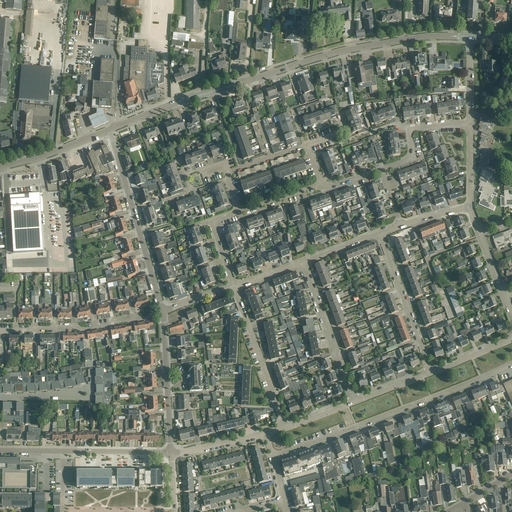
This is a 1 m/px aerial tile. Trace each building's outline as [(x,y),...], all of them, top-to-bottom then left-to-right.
[(22,0),(5,0),(5,9),(21,10),(22,0)] [(106,0),(96,0),(96,6),(94,39),(106,40),(108,7),(106,7),(106,0)] [(186,0),(186,25),(186,30),(200,31),(200,14),(199,14),(199,10),(200,10),(200,0),(186,0)] [(326,12),(323,12),(320,12),(320,15),(315,15),(316,21),(316,26),(321,25),(324,25),(328,24),(327,17),(346,14),(346,21),(351,21),(350,16),(349,5),(334,7),(332,0),(327,0),(328,7),(327,7),(327,8),(325,8),(326,12)] [(416,0),(416,7),(417,7),(417,10),(416,10),(415,17),(427,17),(428,17),(428,0),(416,0)] [(478,0),(467,0),(466,20),(477,21),(477,20),(478,0)] [(444,7),(435,7),(434,18),(436,18),(436,20),(440,20),(440,18),(442,18),(442,17),(451,17),(451,9),(444,9),(444,7)] [(506,23),(507,14),(503,14),(503,13),(500,13),(500,9),(495,9),(495,15),(496,15),(496,22),(502,23),(503,24),(505,24),(506,23)] [(399,20),(398,11),(381,13),(382,22),(389,21),(389,22),(399,20)] [(234,12),(228,12),(227,27),(226,27),(225,39),(232,40),(234,12)] [(308,16),(303,16),(302,22),(299,22),(299,24),(293,24),(293,26),(288,26),(287,34),(286,34),(286,40),(291,40),(291,39),(299,40),(300,30),(307,30),(306,32),(307,32),(308,16)] [(13,20),(0,19),(0,102),(7,103),(13,20)] [(374,34),(372,19),(363,20),(365,36),(371,35),(372,35),(373,35),(374,34)] [(362,30),(360,23),(356,24),(355,31),(356,39),(364,38),(363,29),(362,30)] [(262,39),(261,50),(268,51),(269,42),(270,42),(270,37),(271,34),(267,34),(267,37),(263,37),(263,39),(262,39)] [(178,35),(177,41),(188,42),(188,43),(189,43),(189,42),(188,42),(189,36),(178,35)] [(147,73),(149,54),(147,54),(147,41),(139,41),(138,48),(131,47),(131,57),(126,57),(125,68),(126,69),(126,71),(124,71),(124,73),(123,84),(124,88),(122,89),(124,93),(126,92),(126,95),(125,95),(124,94),(121,95),(122,100),(125,99),(126,105),(135,103),(135,105),(141,103),(147,101),(145,90),(146,74),(147,73)] [(236,45),(234,61),(244,62),(246,47),(246,45),(236,44),(236,45)] [(62,49),(47,48),(46,58),(61,59),(62,49)] [(442,53),(442,60),(443,60),(443,66),(437,66),(437,60),(429,60),(429,71),(448,71),(448,66),(452,66),(452,61),(445,61),(445,60),(446,60),(446,53),(442,53)] [(156,55),(149,54),(147,73),(146,74),(145,90),(147,101),(148,101),(160,98),(158,90),(159,89),(158,85),(163,83),(164,84),(164,64),(156,64),(156,55)] [(213,71),(211,71),(211,72),(222,68),(222,67),(225,66),(223,60),(225,59),(223,54),(218,56),(219,57),(215,59),(215,58),(214,59),(212,60),(211,61),(211,63),(211,65),(212,66),(213,71)] [(413,58),(414,66),(417,65),(417,68),(418,67),(419,72),(428,71),(427,66),(425,54),(422,55),(422,54),(418,54),(419,55),(415,56),(416,58),(413,58)] [(403,60),(403,59),(400,60),(401,70),(406,69),(408,78),(412,77),(412,71),(410,71),(409,62),(406,62),(405,59),(403,60)] [(114,61),(102,60),(100,82),(93,82),(92,103),(91,108),(99,109),(99,108),(110,109),(110,110),(111,110),(111,102),(113,83),(114,61)] [(386,67),(385,60),(377,61),(378,67),(376,67),(377,72),(381,72),(380,68),(386,67)] [(392,72),(391,72),(392,80),(397,79),(395,71),(401,70),(400,60),(396,60),(396,61),(394,61),(394,64),(391,64),(392,72)] [(371,62),(363,64),(365,78),(374,76),(371,62)] [(487,63),(488,73),(484,73),(484,74),(484,83),(489,83),(489,77),(491,77),(491,73),(498,73),(498,68),(495,68),(495,63),(494,63),(494,62),(493,62),(492,62),(491,62),(491,63),(487,63)] [(363,63),(354,65),(354,70),(355,73),(356,73),(358,85),(371,83),(372,87),(371,87),(372,94),(373,97),(378,96),(378,93),(375,76),(374,76),(365,78),(363,64),(363,63)] [(179,70),(181,74),(183,81),(190,78),(197,76),(196,71),(195,70),(189,72),(187,67),(179,70)] [(341,69),(333,71),(334,76),(334,78),(339,77),(340,83),(343,82),(344,83),(346,83),(346,80),(346,78),(343,79),(343,76),(342,74),(341,69)] [(21,70),(18,103),(48,106),(50,80),(49,80),(49,72),(21,70)] [(328,81),(326,73),(319,75),(320,80),(321,83),(323,83),(324,87),(328,86),(327,81),(328,81)] [(183,81),(181,74),(174,77),(176,84),(183,81)] [(80,81),(80,85),(85,85),(85,87),(88,88),(88,84),(87,82),(87,77),(87,76),(81,76),(80,79),(80,81)] [(310,85),(307,78),(303,79),(303,80),(303,79),(304,81),(301,82),(301,81),(300,82),(298,83),(298,82),(298,83),(300,87),(301,90),(303,89),(304,94),(314,91),(311,84),(310,85)] [(446,93),(451,93),(448,93),(448,90),(450,90),(458,90),(458,80),(450,81),(450,87),(445,88),(445,89),(439,89),(439,88),(434,89),(434,94),(446,93)] [(285,84),(280,86),(282,91),(279,92),(279,93),(281,98),(281,99),(284,106),(285,105),(284,103),(286,102),(285,98),(288,97),(286,92),(291,90),(290,87),(289,83),(288,83),(288,82),(284,83),(285,84)] [(281,99),(281,98),(279,93),(277,94),(275,88),(266,90),(268,96),(265,97),(267,104),(271,103),(270,101),(278,98),(279,100),(281,99)] [(75,108),(75,113),(82,113),(83,114),(85,114),(85,113),(86,113),(86,108),(87,105),(87,98),(87,91),(83,91),(83,97),(80,97),(80,104),(76,104),(75,108)] [(263,99),(261,92),(252,95),(254,101),(251,102),(253,109),(261,106),(259,101),(263,99)] [(246,111),(242,98),(231,101),(232,105),(231,106),(234,115),(246,111)] [(455,103),(452,103),(454,114),(455,114),(455,113),(459,112),(458,107),(461,107),(461,106),(466,106),(466,102),(461,103),(460,101),(455,101),(455,103)] [(442,116),(443,116),(442,105),(441,105),(441,102),(437,102),(438,104),(433,104),(434,111),(437,110),(438,115),(442,115),(442,116)] [(390,109),(386,110),(390,120),(391,120),(390,118),(394,117),(393,112),(395,111),(394,107),(393,105),(392,103),(388,104),(389,107),(390,109)] [(405,119),(409,118),(407,103),(404,104),(405,107),(406,107),(406,109),(402,109),(402,110),(401,110),(400,107),(396,109),(399,116),(403,114),(404,120),(405,120),(405,119)] [(423,105),(425,117),(426,117),(426,116),(430,115),(429,110),(432,110),(431,104),(423,105)] [(327,108),(331,121),(332,120),(332,119),(336,118),(334,113),(338,111),(336,107),(336,106),(336,105),(327,108)] [(219,116),(216,106),(212,108),(212,110),(203,113),(205,121),(219,116)] [(347,117),(345,118),(346,119),(348,118),(356,116),(359,115),(357,111),(358,111),(356,106),(355,106),(349,108),(350,112),(345,113),(347,117)] [(322,122),(326,121),(321,108),(321,109),(322,110),(320,111),(321,112),(318,113),(321,124),(322,123),(322,122)] [(331,121),(327,108),(323,110),(323,108),(321,108),(326,121),(329,120),(330,121),(331,121)] [(381,110),(384,121),(388,119),(388,121),(390,120),(386,110),(383,111),(382,109),(381,110)] [(370,111),(367,112),(371,124),(374,123),(374,124),(375,124),(377,124),(377,123),(378,123),(378,124),(380,123),(376,112),(375,110),(370,112),(370,111)] [(381,110),(376,112),(380,123),(381,123),(380,122),(384,121),(381,110)] [(27,114),(24,114),(20,113),(20,112),(18,112),(17,111),(17,117),(16,122),(16,126),(16,127),(16,126),(20,126),(19,141),(24,141),(30,142),(32,114),(27,114)] [(73,120),(72,113),(67,114),(69,121),(63,122),(67,138),(75,135),(72,121),(73,120)] [(199,123),(196,113),(188,116),(190,124),(185,126),(188,133),(196,130),(194,125),(199,123)] [(312,114),(316,124),(320,123),(320,124),(321,124),(318,113),(314,115),(314,113),(312,114)] [(277,117),(279,122),(289,118),(287,114),(283,115),(277,117)] [(316,124),(312,114),(310,114),(311,116),(308,117),(311,127),(313,127),(312,126),(316,124)] [(480,127),(478,131),(482,133),(493,137),(495,133),(491,132),(492,131),(488,129),(489,129),(487,128),(489,123),(491,124),(493,119),(487,116),(484,115),(482,114),(480,119),(481,120),(479,125),(481,126),(481,127),(480,127)] [(311,127),(308,117),(305,118),(304,116),(299,118),(301,124),(304,123),(306,128),(310,126),(310,128),(311,127)] [(291,123),(289,118),(279,122),(280,125),(278,125),(279,127),(281,127),(291,123)] [(183,124),(181,119),(178,120),(165,125),(169,136),(182,131),(185,130),(183,124)] [(349,128),(349,129),(360,125),(358,122),(360,121),(361,121),(361,119),(349,123),(350,127),(349,128)] [(292,128),(291,123),(281,127),(282,129),(280,130),(281,132),(292,128)] [(361,129),(360,125),(349,129),(350,130),(351,130),(352,133),(357,132),(358,135),(366,132),(365,129),(363,130),(363,128),(361,129)] [(158,128),(158,127),(154,129),(144,132),(141,134),(144,142),(147,140),(157,137),(156,136),(160,134),(157,128),(158,128)] [(233,131),(235,135),(245,132),(243,127),(233,131)] [(284,136),(294,133),(292,128),(281,132),(280,132),(282,137),(284,136)] [(0,133),(0,147),(1,147),(1,148),(10,146),(9,142),(13,141),(10,131),(3,133),(0,133)] [(385,141),(399,139),(399,138),(397,138),(397,134),(390,135),(389,131),(386,132),(387,136),(385,136),(385,141)] [(245,132),(235,135),(237,140),(247,137),(245,132)] [(426,137),(428,144),(437,141),(438,140),(437,138),(436,138),(435,134),(436,133),(431,135),(430,132),(424,134),(425,137),(426,137)] [(296,138),(294,133),(284,136),(286,141),(296,138)] [(493,137),(482,133),(480,138),(482,138),(479,143),(481,144),(481,145),(480,145),(478,149),(482,151),(493,156),(495,152),(492,150),(492,149),(489,148),(489,147),(487,146),(489,142),(491,142),(493,137)] [(140,145),(137,135),(132,137),(132,138),(126,140),(129,148),(129,149),(140,145)] [(247,137),(237,140),(238,145),(248,142),(247,139),(247,137)] [(281,148),(280,145),(281,145),(283,145),(283,144),(284,144),(286,143),(288,146),(290,146),(291,146),(291,145),(293,144),(297,143),(296,138),(291,139),(286,141),(283,142),(282,143),(281,143),(280,143),(272,146),(271,146),(272,148),(273,151),(274,154),(282,151),(281,148)] [(437,141),(428,144),(431,151),(435,149),(441,147),(440,145),(439,145),(437,141)] [(218,146),(215,147),(218,157),(220,157),(219,156),(223,154),(221,149),(224,148),(222,142),(218,144),(218,146)] [(248,142),(238,145),(240,150),(250,147),(250,146),(248,142)] [(206,148),(208,154),(211,153),(213,158),(217,156),(217,158),(218,157),(215,147),(213,143),(208,145),(209,147),(206,148)] [(370,147),(371,149),(365,151),(365,153),(369,163),(374,161),(373,159),(376,158),(372,147),(374,146),(373,144),(373,143),(371,144),(370,147)] [(102,161),(104,167),(107,174),(114,171),(111,164),(115,162),(107,145),(100,148),(101,148),(100,148),(101,150),(97,151),(100,158),(99,159),(100,162),(102,161)] [(208,154),(206,148),(205,145),(201,146),(202,147),(198,149),(199,152),(202,163),(204,162),(203,161),(207,160),(205,155),(208,154)] [(250,147),(240,150),(242,155),(253,151),(252,151),(251,149),(252,148),(251,146),(250,147)] [(437,156),(446,153),(447,153),(446,150),(445,150),(443,146),(444,146),(441,147),(435,149),(437,156)] [(327,154),(322,156),(324,159),(323,160),(323,161),(333,157),(332,154),(334,153),(332,147),(326,149),(326,151),(327,154)] [(400,149),(387,151),(388,160),(393,159),(393,156),(400,155),(399,151),(401,151),(400,149)] [(85,154),(90,166),(91,166),(92,168),(94,174),(95,177),(107,174),(104,167),(102,161),(100,162),(99,159),(100,158),(97,151),(94,153),(93,151),(85,154)] [(253,151),(242,155),(244,160),(248,158),(248,159),(254,157),(253,154),(254,153),(253,151)] [(479,168),(482,170),(493,175),(495,170),(492,169),(492,168),(489,166),(489,165),(487,164),(489,160),(491,161),(493,156),(482,151),(480,156),(482,157),(480,161),(482,162),(481,164),(479,168)] [(197,163),(193,152),(192,153),(192,155),(189,156),(193,166),(194,166),(193,164),(197,163)] [(193,152),(197,163),(201,162),(201,163),(202,163),(199,152),(196,153),(195,152),(193,152)] [(368,163),(369,163),(365,153),(362,154),(361,152),(360,153),(363,163),(367,162),(368,163)] [(363,163),(360,153),(358,153),(359,155),(355,156),(359,166),(360,166),(360,165),(363,163)] [(447,157),(446,153),(437,156),(440,163),(443,162),(449,159),(448,157),(447,157)] [(191,166),(193,166),(189,156),(189,154),(181,157),(183,163),(186,162),(187,167),(191,165),(191,166)] [(348,160),(346,160),(347,164),(348,167),(350,167),(349,163),(352,162),(354,167),(357,166),(358,167),(359,166),(355,156),(352,157),(352,156),(347,157),(347,158),(348,160)] [(132,166),(129,157),(122,159),(125,168),(126,171),(131,170),(130,167),(132,166)] [(333,157),(323,161),(323,162),(325,162),(326,165),(337,162),(336,160),(334,161),(333,157)] [(449,159),(443,162),(446,169),(454,166),(456,165),(455,163),(454,163),(452,159),(453,158),(449,159)] [(297,162),(301,172),(306,170),(304,164),(304,165),(302,161),(297,162)] [(63,162),(62,163),(61,162),(60,163),(59,164),(58,164),(61,173),(60,173),(61,182),(67,181),(65,172),(68,171),(67,168),(66,168),(63,162)] [(293,164),(296,174),(301,172),(297,162),(293,164)] [(326,170),(326,171),(337,167),(336,164),(337,163),(337,162),(326,165),(327,169),(326,170)] [(176,170),(174,166),(176,165),(175,164),(171,166),(170,163),(162,166),(163,168),(165,173),(176,170)] [(418,165),(417,165),(421,175),(428,173),(424,163),(422,164),(422,165),(418,167),(418,165)] [(291,175),(296,174),(293,164),(288,166),(291,175)] [(411,168),(414,178),(421,175),(417,165),(415,166),(415,167),(411,169),(411,168)] [(283,167),(286,177),(291,175),(288,166),(283,167)] [(454,166),(446,169),(448,175),(447,176),(448,180),(459,176),(457,172),(458,172),(457,169),(456,170),(454,166)] [(57,180),(55,167),(47,168),(50,182),(51,182),(51,184),(57,183),(57,180)] [(68,173),(66,173),(70,183),(73,182),(85,177),(85,178),(91,176),(91,175),(94,174),(92,168),(89,170),(87,167),(83,169),(73,173),(70,174),(69,175),(68,173)] [(282,179),(286,177),(283,167),(278,169),(282,179)] [(337,167),(326,171),(327,172),(328,172),(331,179),(342,175),(339,167),(337,167)] [(404,170),(407,180),(414,178),(411,168),(408,169),(409,170),(404,171),(404,170)] [(277,181),(282,179),(278,169),(273,171),(277,181)] [(167,174),(168,178),(179,174),(178,173),(177,173),(176,170),(165,173),(165,175),(167,174)] [(400,182),(407,180),(404,170),(401,171),(402,172),(398,174),(397,173),(401,184),(400,182)] [(481,182),(479,186),(483,188),(488,190),(494,193),(496,189),(492,187),(493,186),(489,185),(489,184),(488,183),(490,178),(491,179),(493,175),(482,170),(480,174),(482,175),(480,180),(482,181),(481,182)] [(264,174),(268,184),(273,182),(269,172),(264,174)] [(168,181),(168,183),(179,179),(178,176),(179,175),(179,174),(168,178),(169,181),(168,181)] [(260,175),(263,185),(268,184),(264,174),(260,175)] [(140,177),(135,178),(137,186),(140,185),(141,188),(148,186),(152,185),(151,181),(148,182),(146,175),(140,177)] [(263,185),(260,175),(255,177),(258,187),(263,185)] [(258,187),(255,177),(250,179),(253,189),(258,187)] [(106,186),(113,184),(112,178),(105,180),(105,178),(100,179),(99,180),(100,183),(105,182),(106,186)] [(249,190),(253,189),(250,179),(245,180),(249,190)] [(243,192),(249,190),(245,180),(240,182),(242,186),(241,186),(243,192)] [(367,195),(378,192),(376,185),(375,186),(375,185),(373,186),(372,183),(364,186),(367,195)] [(448,183),(442,185),(444,191),(445,191),(447,190),(451,200),(461,197),(458,189),(451,192),(450,189),(448,189),(446,184),(448,183),(448,184),(448,183)] [(115,190),(113,184),(106,186),(107,191),(103,193),(104,196),(105,195),(109,193),(109,194),(109,192),(115,190)] [(144,191),(139,192),(141,199),(149,196),(147,193),(158,190),(156,184),(152,185),(148,186),(149,190),(147,190),(144,191)] [(182,184),(172,187),(170,188),(172,193),(170,193),(171,197),(179,194),(178,191),(183,189),(181,186),(183,185),(182,184)] [(216,184),(208,187),(210,191),(211,191),(212,194),(214,193),(225,190),(224,189),(223,189),(222,185),(217,187),(216,184)] [(353,188),(348,190),(351,200),(352,202),(354,202),(354,201),(354,199),(356,198),(353,188)] [(481,200),(479,205),(494,211),(496,207),(492,205),(493,204),(489,203),(490,202),(488,201),(490,197),(492,198),(492,196),(496,197),(498,195),(494,193),(488,190),(483,188),(481,193),(482,193),(480,198),(482,199),(481,201),(481,200)] [(408,205),(406,206),(405,205),(402,205),(402,206),(402,207),(401,207),(404,215),(412,212),(411,208),(415,207),(412,199),(412,198),(410,193),(409,189),(406,191),(407,194),(408,193),(408,195),(409,198),(409,200),(407,201),(408,205)] [(211,200),(214,199),(225,195),(224,191),(225,191),(225,190),(214,193),(215,197),(214,197),(213,197),(210,197),(211,200)] [(343,191),(347,202),(351,200),(348,190),(343,191)] [(343,191),(339,193),(343,205),(345,204),(344,202),(347,202),(343,191)] [(378,192),(367,195),(369,200),(367,201),(368,203),(362,205),(362,207),(378,202),(377,199),(379,198),(380,198),(378,192)] [(432,195),(428,196),(429,198),(430,202),(431,202),(431,203),(434,202),(436,206),(443,203),(441,198),(439,192),(435,194),(432,195)] [(334,196),(332,197),(336,208),(343,206),(342,205),(343,205),(339,193),(334,195),(334,196)] [(10,196),(13,253),(43,251),(40,194),(10,196)] [(216,204),(228,200),(228,198),(226,199),(225,195),(214,199),(215,200),(216,200),(218,203),(216,204)] [(333,209),(336,208),(332,197),(329,198),(328,195),(323,197),(327,207),(332,206),(333,209)] [(112,207),(120,205),(118,199),(111,201),(110,196),(105,198),(106,203),(111,202),(112,207)] [(151,196),(149,196),(141,199),(139,199),(140,203),(142,203),(142,205),(148,203),(149,206),(159,203),(158,199),(155,200),(153,201),(151,196)] [(420,196),(413,198),(414,201),(416,206),(419,205),(421,209),(424,208),(424,209),(427,208),(427,206),(428,206),(427,204),(431,202),(430,202),(429,198),(422,201),(420,196)] [(189,209),(190,211),(191,211),(191,209),(194,208),(191,197),(189,198),(190,199),(186,200),(189,209)] [(194,208),(195,209),(198,208),(199,211),(204,209),(201,201),(198,202),(196,197),(192,198),(192,197),(191,197),(194,208)] [(323,197),(318,199),(320,203),(322,209),(323,213),(328,211),(327,207),(323,197)] [(314,200),(317,211),(322,209),(318,199),(314,200)] [(182,200),(181,201),(184,211),(188,210),(188,212),(190,211),(189,209),(186,200),(182,202),(182,200)] [(228,201),(228,200),(216,204),(217,207),(215,208),(216,213),(225,210),(224,207),(229,205),(227,201),(228,201)] [(311,207),(307,208),(312,223),(316,222),(313,212),(317,211),(314,200),(312,201),(312,200),(309,201),(309,202),(311,207)] [(184,211),(181,201),(180,201),(180,203),(176,204),(178,209),(175,210),(177,216),(182,214),(181,213),(184,211)] [(153,209),(144,211),(146,218),(154,216),(156,215),(155,211),(159,210),(158,209),(164,207),(163,204),(162,202),(157,203),(157,204),(155,204),(151,206),(152,206),(153,209)] [(379,204),(378,202),(362,207),(368,205),(369,208),(371,207),(372,207),(374,206),(375,210),(373,211),(373,213),(376,212),(384,210),(382,203),(381,204),(379,204)] [(121,211),(120,205),(112,207),(113,211),(109,213),(110,216),(115,214),(116,214),(115,212),(121,211)] [(290,209),(289,209),(292,218),(296,217),(297,221),(301,219),(302,221),(304,220),(302,205),(303,212),(299,213),(297,206),(294,207),(293,206),(290,208),(290,209)] [(280,209),(275,211),(279,222),(284,220),(284,222),(287,221),(284,212),(281,213),(280,209)] [(384,210),(374,213),(374,214),(376,213),(379,219),(376,220),(377,223),(384,220),(383,217),(386,216),(387,216),(384,210)] [(275,211),(271,213),(273,219),(274,223),(279,222),(275,211)] [(266,215),(263,216),(267,228),(275,225),(274,223),(273,219),(271,213),(266,214),(266,215)] [(146,219),(145,219),(146,222),(147,222),(148,225),(157,223),(158,226),(156,227),(163,225),(162,220),(161,219),(159,219),(158,215),(156,215),(154,216),(146,218),(146,219)] [(260,216),(255,218),(259,229),(264,227),(265,229),(267,228),(263,216),(261,217),(260,216)] [(255,218),(251,220),(255,232),(260,230),(259,229),(255,218)] [(355,224),(353,225),(354,228),(357,228),(358,231),(358,230),(359,232),(363,230),(362,229),(366,228),(362,218),(358,219),(359,222),(355,223),(355,224)] [(464,225),(461,218),(455,220),(449,223),(449,221),(445,222),(448,228),(451,227),(451,226),(456,224),(458,227),(464,225)] [(118,228),(126,225),(124,219),(120,221),(119,219),(110,222),(111,224),(108,225),(109,230),(118,228)] [(246,223),(244,224),(248,235),(255,232),(251,220),(246,221),(246,223)] [(442,222),(436,224),(440,234),(446,232),(442,222)] [(230,230),(224,232),(225,237),(236,234),(238,233),(236,226),(235,223),(228,226),(230,230)] [(301,226),(298,227),(301,236),(306,235),(305,224),(301,226)] [(331,230),(328,231),(329,235),(328,236),(330,240),(335,239),(334,237),(337,236),(336,233),(339,232),(339,230),(338,227),(337,224),(333,226),(334,227),(331,228),(331,230)] [(338,227),(339,230),(341,229),(342,232),(343,232),(344,235),(347,234),(352,233),(350,227),(349,228),(348,224),(344,226),(344,225),(340,226),(338,227)] [(436,224),(431,226),(434,236),(440,234),(436,224)] [(126,225),(118,228),(119,232),(115,234),(116,237),(119,236),(123,234),(124,234),(123,233),(127,231),(126,225)] [(429,238),(434,236),(431,226),(425,229),(429,238)] [(189,236),(199,233),(197,228),(191,230),(190,227),(184,230),(185,232),(187,231),(189,236)] [(428,238),(429,238),(425,229),(419,231),(422,238),(423,240),(427,239),(427,240),(429,240),(428,238)] [(469,238),(466,230),(460,233),(456,235),(455,232),(449,234),(451,239),(456,237),(457,238),(461,237),(463,240),(469,238)] [(327,241),(324,232),(320,233),(320,232),(312,235),(315,244),(322,241),(323,243),(327,241)] [(503,233),(493,237),(494,242),(495,241),(496,243),(495,244),(497,250),(506,246),(506,245),(510,243),(509,239),(506,232),(503,233)] [(189,236),(186,237),(188,242),(201,237),(199,233),(189,236)] [(151,236),(153,242),(162,240),(160,234),(151,236)] [(236,234),(225,237),(227,242),(233,240),(237,238),(236,234)] [(202,243),(201,237),(188,242),(190,247),(189,247),(190,250),(201,246),(200,243),(202,243)] [(404,237),(394,241),(394,242),(394,241),(396,247),(403,244),(406,243),(409,242),(409,240),(405,241),(404,237)] [(124,248),(132,246),(130,240),(124,242),(122,238),(115,240),(116,245),(118,244),(123,244),(120,245),(121,249),(124,248)] [(233,240),(227,242),(229,247),(239,243),(237,238),(233,240)] [(164,239),(162,240),(153,242),(155,248),(163,246),(163,245),(166,244),(164,239)] [(299,244),(294,246),(295,248),(297,253),(304,250),(303,245),(300,239),(297,240),(299,244)] [(239,243),(229,247),(229,249),(229,251),(230,251),(230,252),(234,250),(235,255),(241,253),(244,252),(243,247),(241,248),(240,246),(242,245),(241,242),(239,243)] [(279,249),(277,249),(279,255),(281,255),(282,258),(289,255),(288,251),(285,243),(281,244),(282,247),(279,249)] [(371,255),(372,254),(374,253),(373,251),(376,250),(373,243),(368,245),(370,252),(371,255)] [(403,244),(396,247),(398,253),(405,250),(408,249),(406,245),(406,243),(403,244)] [(176,245),(167,247),(168,250),(173,248),(175,254),(178,253),(177,247),(176,246),(176,245)] [(365,254),(370,252),(368,245),(362,247),(365,254)] [(133,252),(132,246),(124,248),(125,253),(121,255),(122,258),(127,255),(127,256),(128,256),(127,254),(133,252)] [(193,252),(194,257),(205,253),(203,248),(204,248),(202,249),(201,246),(190,250),(190,253),(193,252)] [(262,249),(260,249),(261,251),(263,259),(264,259),(263,257),(267,256),(270,263),(274,261),(274,263),(277,262),(277,260),(278,260),(276,256),(279,255),(276,247),(273,249),(268,251),(264,251),(264,248),(262,249)] [(359,256),(365,254),(362,247),(356,249),(359,256)] [(467,250),(462,252),(465,258),(469,256),(471,256),(476,254),(473,247),(468,249),(466,249),(467,250)] [(353,258),(359,256),(356,249),(351,252),(353,258)] [(405,250),(398,253),(400,258),(407,256),(405,250)] [(158,259),(169,256),(166,256),(165,251),(156,253),(158,259)] [(263,259),(261,251),(256,253),(258,259),(255,260),(254,257),(249,259),(251,263),(252,263),(254,269),(254,268),(255,270),(259,268),(258,267),(262,266),(261,261),(264,260),(263,259)] [(244,252),(241,253),(242,255),(241,256),(242,258),(239,259),(241,265),(236,267),(239,274),(246,271),(244,263),(246,262),(247,264),(245,257),(246,257),(244,252)] [(351,252),(345,254),(345,253),(345,254),(348,261),(353,258),(351,252)] [(194,257),(196,262),(206,258),(205,253),(194,257)] [(170,260),(169,256),(158,259),(160,265),(164,264),(168,263),(168,262),(170,262),(170,260)] [(407,256),(400,258),(402,264),(409,261),(407,256)] [(116,261),(115,258),(103,261),(103,262),(99,263),(100,266),(116,261)] [(195,267),(196,270),(208,266),(207,263),(208,263),(206,258),(196,262),(198,266),(195,267)] [(123,260),(109,264),(110,268),(112,267),(113,268),(122,265),(122,266),(124,265),(125,265),(126,270),(130,269),(132,268),(134,268),(138,267),(136,261),(130,262),(129,261),(123,262),(123,260)] [(481,267),(478,260),(472,262),(472,263),(470,263),(469,260),(464,262),(454,266),(456,270),(467,265),(469,267),(473,265),(475,269),(481,267)] [(317,271),(324,268),(322,262),(315,265),(317,271)] [(208,266),(196,270),(197,272),(199,272),(201,277),(211,273),(210,268),(209,268),(208,266)] [(374,269),(376,275),(383,272),(381,267),(381,266),(374,269)] [(126,270),(125,270),(127,275),(128,278),(133,276),(134,276),(136,275),(135,274),(139,273),(138,267),(134,268),(132,268),(130,269),(126,270)] [(163,276),(174,273),(173,269),(172,269),(172,267),(161,270),(163,276)] [(324,268),(317,271),(319,276),(330,272),(328,268),(327,267),(324,268)] [(407,275),(420,271),(419,269),(417,270),(416,268),(413,270),(412,267),(404,270),(405,270),(407,275)] [(189,277),(188,273),(187,272),(186,269),(184,270),(185,275),(177,277),(178,281),(180,280),(189,278),(189,277)] [(330,272),(319,276),(321,282),(329,279),(331,278),(337,276),(339,275),(347,272),(346,271),(339,273),(336,274),(331,276),(330,272)] [(420,271),(407,275),(409,281),(416,278),(419,277),(417,274),(420,272),(420,271)] [(296,292),(303,290),(301,285),(300,286),(297,287),(295,282),(299,281),(298,279),(295,272),(290,274),(292,281),(292,282),(296,292)] [(378,280),(385,278),(383,272),(376,275),(378,280)] [(471,274),(465,276),(467,281),(473,279),(475,284),(476,284),(476,286),(480,285),(479,283),(486,280),(483,272),(476,275),(476,276),(472,277),(471,274)] [(174,273),(163,276),(165,282),(176,279),(175,276),(172,277),(172,273),(174,273)] [(203,281),(213,278),(211,273),(201,277),(203,281)] [(112,274),(106,276),(107,280),(108,284),(113,283),(118,282),(120,282),(123,281),(122,277),(113,278),(112,274)] [(292,281),(290,274),(284,277),(286,284),(292,281)] [(286,284),(284,277),(278,279),(281,286),(286,284)] [(213,278),(203,281),(204,286),(202,287),(203,290),(215,285),(214,283),(215,282),(213,278)] [(375,281),(372,282),(373,284),(376,282),(377,284),(379,283),(380,286),(387,283),(385,278),(378,280),(376,281),(375,281)] [(416,278),(409,281),(411,287),(419,283),(418,284),(416,278)] [(278,279),(272,281),(275,288),(281,286),(278,279)] [(321,282),(323,288),(331,285),(329,279),(321,282)] [(166,287),(168,293),(180,289),(178,283),(166,287)] [(389,289),(387,283),(380,286),(383,292),(390,289),(389,289)] [(419,283),(411,287),(413,292),(422,289),(421,289),(419,283)] [(481,285),(465,292),(467,296),(478,292),(481,300),(488,297),(487,294),(491,293),(492,292),(491,289),(490,289),(488,285),(482,288),(481,285)] [(181,295),(180,289),(168,293),(170,299),(174,297),(175,299),(178,298),(179,300),(188,297),(187,293),(181,295)] [(245,291),(248,299),(255,296),(252,289),(245,291)] [(422,289),(413,292),(415,298),(422,295),(424,295),(425,296),(429,295),(428,293),(425,294),(422,289)] [(272,295),(270,290),(267,292),(269,296),(262,299),(263,301),(272,298),(271,295),(272,295)] [(327,299),(334,296),(332,291),(325,293),(327,299)] [(392,295),(385,297),(387,303),(394,300),(392,295)] [(452,304),(458,301),(456,295),(450,298),(452,304)] [(143,297),(140,297),(140,299),(141,307),(148,306),(146,296),(143,296),(143,297)] [(257,303),(255,296),(248,299),(250,306),(257,303)] [(336,302),(334,296),(327,299),(329,304),(336,302)] [(137,298),(137,297),(133,298),(135,308),(141,307),(140,299),(140,297),(137,298)] [(230,297),(223,300),(225,307),(226,309),(228,312),(231,311),(229,305),(233,304),(230,297)] [(272,298),(263,301),(264,304),(271,302),(273,306),(276,305),(274,300),(273,301),(272,298)] [(294,300),(296,306),(305,304),(304,298),(297,299),(294,300)] [(496,306),(493,298),(487,301),(483,302),(484,306),(485,305),(488,312),(491,311),(490,308),(496,306)] [(124,302),(121,303),(122,310),(129,309),(127,299),(123,300),(124,302)] [(226,309),(225,307),(223,300),(215,303),(218,310),(221,308),(222,311),(227,310),(226,309)] [(381,305),(381,307),(385,306),(385,307),(388,306),(389,309),(396,306),(394,300),(387,303),(384,304),(381,305)] [(417,304),(419,309),(432,305),(432,303),(428,304),(427,300),(424,301),(417,304)] [(116,312),(122,310),(121,303),(118,303),(117,301),(114,302),(116,312)] [(454,309),(460,307),(458,301),(452,304),(454,309)] [(336,302),(329,304),(331,310),(338,308),(347,304),(349,303),(349,302),(341,305),(341,304),(337,305),(336,302)] [(102,306),(103,314),(110,313),(108,303),(104,303),(105,305),(102,306)] [(213,303),(208,305),(211,312),(218,310),(215,303),(214,303),(213,303)] [(257,303),(250,306),(253,313),(260,311),(263,309),(262,306),(261,306),(261,305),(258,305),(257,303)] [(12,304),(5,304),(5,306),(0,305),(0,319),(7,320),(7,317),(13,317),(12,304)] [(96,315),(103,314),(102,306),(99,307),(98,304),(95,305),(95,310),(96,315)] [(204,315),(211,312),(208,305),(201,308),(203,315),(204,315)] [(432,305),(419,309),(421,315),(428,312),(432,311),(431,307),(433,306),(432,305)] [(85,309),(82,309),(84,317),(90,316),(90,311),(89,306),(85,307),(85,309)] [(396,306),(389,309),(391,314),(398,312),(398,311),(398,312),(396,306)] [(460,307),(454,309),(456,315),(463,312),(460,307)] [(77,318),(84,317),(82,309),(79,310),(79,308),(75,308),(76,313),(77,318)] [(331,310),(333,316),(340,313),(338,308),(331,310)] [(198,317),(195,310),(186,314),(189,320),(192,319),(194,324),(199,322),(197,317),(198,317)] [(308,316),(306,310),(299,312),(300,315),(296,315),(297,319),(308,316)] [(263,318),(260,311),(253,313),(256,321),(263,318)] [(428,312),(421,315),(423,321),(427,319),(430,318),(428,312)] [(340,313),(333,316),(335,321),(342,319),(340,313)] [(430,318),(427,319),(423,321),(425,326),(425,327),(433,324),(432,322),(443,318),(441,314),(430,318)] [(346,317),(342,319),(335,321),(338,327),(345,324),(343,321),(347,320),(347,319),(352,317),(352,315),(346,317)] [(391,321),(393,327),(397,325),(403,323),(401,317),(391,321)] [(480,321),(478,317),(475,318),(479,328),(483,327),(480,321)] [(187,325),(185,318),(181,319),(182,320),(181,320),(182,322),(178,323),(179,325),(169,328),(170,334),(188,330),(187,325)] [(390,322),(388,319),(381,321),(383,329),(387,327),(385,324),(390,322)] [(506,327),(502,319),(497,321),(497,319),(492,322),(493,325),(495,324),(498,331),(506,327)] [(303,323),(302,324),(302,328),(306,327),(313,326),(314,326),(312,320),(302,322),(303,323)] [(490,324),(489,321),(484,323),(485,327),(486,326),(488,329),(484,330),(487,336),(494,333),(491,327),(490,324)] [(152,322),(141,324),(142,330),(149,329),(149,331),(153,330),(153,326),(152,322)] [(400,324),(393,327),(397,326),(399,331),(406,329),(403,323),(400,324)] [(448,324),(448,325),(449,327),(452,335),(456,333),(453,326),(453,327),(452,323),(448,324)] [(122,334),(126,333),(126,332),(126,331),(130,330),(129,326),(121,327),(120,327),(118,328),(119,335),(120,341),(123,340),(122,334)] [(306,327),(302,328),(304,334),(307,333),(315,332),(314,326),(306,327)] [(473,329),(470,331),(470,332),(471,335),(472,337),(474,342),(481,339),(479,335),(482,334),(478,326),(472,329),(473,329)] [(119,335),(118,328),(106,330),(107,334),(111,333),(111,336),(119,335)] [(339,332),(342,338),(349,335),(351,334),(350,332),(348,333),(346,329),(339,332)] [(406,329),(399,331),(401,337),(398,338),(408,334),(406,329)] [(428,332),(427,333),(430,340),(435,338),(437,337),(439,336),(437,329),(434,330),(432,331),(428,332)] [(465,338),(468,337),(466,331),(465,329),(459,332),(463,339),(458,341),(461,347),(468,344),(465,338)] [(107,334),(106,330),(94,332),(95,339),(103,338),(102,335),(107,334)] [(87,333),(82,334),(83,338),(87,337),(88,340),(95,339),(94,332),(87,333)] [(274,334),(266,336),(267,342),(275,340),(275,337),(278,336),(277,334),(274,334)] [(371,337),(373,343),(375,342),(372,334),(366,336),(366,338),(371,337)] [(408,334),(398,338),(400,344),(410,340),(408,334)] [(191,342),(190,335),(181,336),(176,336),(177,339),(176,339),(177,348),(184,347),(184,343),(191,342)] [(349,335),(342,338),(344,344),(351,341),(349,335)] [(43,348),(43,350),(47,350),(47,349),(47,336),(40,337),(40,344),(40,347),(36,347),(36,348),(36,357),(39,357),(39,351),(41,351),(41,348),(43,348)] [(18,344),(18,337),(9,337),(9,340),(9,341),(9,347),(17,347),(17,344),(18,344)] [(36,347),(36,344),(33,344),(33,337),(25,337),(25,344),(29,344),(29,348),(32,348),(36,348),(36,347)] [(446,346),(443,348),(445,352),(448,351),(448,353),(456,350),(454,345),(456,344),(455,341),(451,343),(449,337),(445,338),(448,345),(445,346),(446,346)] [(307,346),(317,344),(316,338),(309,339),(305,340),(306,346),(307,346)] [(367,345),(369,344),(368,341),(365,342),(364,338),(360,339),(362,343),(356,345),(358,349),(359,348),(367,345)] [(356,346),(353,340),(351,341),(344,344),(346,350),(356,346)] [(443,355),(438,340),(432,343),(434,351),(433,351),(436,358),(442,355),(442,356),(443,355)] [(393,344),(392,342),(389,343),(389,344),(388,345),(389,348),(386,349),(387,352),(398,349),(396,345),(394,346),(393,343),(393,344)] [(309,352),(318,350),(317,344),(307,346),(309,352)] [(236,349),(229,348),(225,348),(224,352),(229,352),(229,356),(236,357),(236,349)] [(290,353),(287,354),(288,358),(296,355),(294,349),(291,350),(289,350),(290,353)] [(393,359),(390,360),(393,367),(395,366),(396,368),(398,372),(405,369),(403,365),(403,363),(402,363),(406,362),(401,349),(397,350),(400,360),(398,361),(394,362),(393,359)] [(178,355),(177,356),(177,358),(178,359),(178,360),(181,360),(183,360),(185,359),(185,354),(190,354),(193,354),(193,350),(190,350),(190,351),(184,352),(184,351),(182,351),(177,352),(178,355)] [(320,356),(318,350),(308,352),(309,358),(320,356)] [(348,355),(350,362),(360,358),(359,355),(360,355),(359,351),(355,353),(348,355)] [(147,355),(147,360),(155,360),(154,354),(148,354),(148,352),(147,352),(142,352),(142,355),(147,355)] [(278,352),(269,354),(271,360),(279,359),(279,358),(282,357),(281,352),(278,352)] [(307,361),(306,356),(302,357),(301,353),(297,354),(301,363),(307,361)] [(416,358),(415,354),(411,355),(412,357),(407,359),(408,361),(409,361),(411,367),(412,367),(413,368),(415,367),(415,366),(419,364),(416,358)] [(236,364),(236,357),(229,356),(224,356),(224,360),(228,360),(228,364),(236,364)] [(273,368),(276,375),(283,373),(281,369),(285,367),(284,364),(285,364),(296,360),(295,357),(278,363),(279,365),(278,366),(273,368)] [(364,364),(363,363),(363,361),(362,361),(361,358),(360,358),(350,362),(353,368),(358,367),(359,366),(360,365),(364,364)] [(366,367),(378,362),(377,359),(373,360),(364,363),(366,367)] [(155,366),(155,360),(147,360),(147,365),(142,366),(143,369),(151,368),(151,366),(155,366)] [(324,362),(317,365),(318,366),(318,368),(323,366),(325,370),(327,369),(331,368),(328,360),(324,362)] [(386,378),(388,377),(389,376),(392,374),(390,368),(393,367),(390,360),(384,362),(385,365),(386,369),(383,371),(385,377),(386,378)] [(201,391),(199,365),(188,365),(189,372),(189,377),(187,377),(187,378),(187,379),(187,380),(188,380),(189,380),(190,385),(189,385),(190,391),(201,391)] [(364,368),(367,378),(370,377),(372,382),(379,379),(377,373),(376,369),(372,370),(369,372),(367,367),(364,368)] [(363,368),(361,369),(362,369),(357,371),(358,374),(359,374),(361,380),(358,381),(360,387),(367,384),(365,379),(367,378),(364,368),(363,368)] [(101,377),(101,381),(110,381),(112,380),(112,378),(112,374),(104,374),(104,369),(95,369),(96,377),(101,377)] [(276,375),(279,382),(290,379),(288,375),(296,372),(294,369),(283,373),(276,375)] [(77,371),(70,372),(72,382),(76,380),(78,386),(85,383),(83,376),(78,377),(77,371)] [(141,371),(138,372),(138,378),(144,378),(144,377),(148,378),(148,382),(156,382),(156,375),(149,376),(149,371),(141,371)] [(325,380),(328,386),(335,383),(334,381),(336,381),(335,377),(335,376),(336,375),(335,374),(334,373),(334,374),(333,373),(327,375),(329,379),(325,380)] [(64,383),(65,388),(73,387),(72,382),(71,379),(67,380),(65,374),(58,375),(59,381),(59,384),(64,383)] [(47,383),(47,386),(51,385),(52,390),(60,389),(59,384),(59,381),(54,382),(54,375),(46,376),(47,383)] [(35,384),(35,387),(39,386),(39,391),(47,391),(47,386),(47,383),(42,383),(41,376),(37,376),(34,376),(35,384)] [(18,377),(11,378),(11,388),(15,387),(15,393),(23,392),(23,387),(23,384),(18,385),(18,377)] [(23,384),(23,387),(27,387),(27,392),(35,392),(35,387),(35,384),(30,384),(30,377),(22,377),(23,384)] [(6,378),(0,378),(0,388),(3,388),(3,393),(11,393),(11,388),(11,378),(10,378),(11,385),(6,385),(6,378)] [(289,390),(293,389),(295,388),(300,386),(306,384),(304,380),(299,382),(296,383),(296,382),(295,381),(291,383),(290,379),(279,382),(282,390),(288,388),(289,390)] [(504,384),(503,384),(506,391),(511,404),(511,380),(504,384)] [(110,381),(101,381),(101,385),(96,385),(96,393),(104,393),(104,388),(111,388),(110,381)] [(156,388),(156,382),(148,382),(148,387),(145,388),(145,385),(141,385),(142,390),(144,390),(144,391),(152,389),(152,388),(156,388)] [(489,392),(492,397),(497,395),(506,391),(503,384),(499,386),(497,382),(490,385),(492,391),(489,392)] [(306,384),(300,386),(301,390),(305,400),(301,401),(300,401),(301,403),(302,405),(302,406),(302,405),(303,408),(304,408),(304,409),(307,408),(307,407),(311,405),(309,401),(308,398),(308,397),(305,391),(308,390),(306,384)] [(335,384),(323,389),(324,393),(327,392),(333,389),(334,392),(327,395),(328,398),(331,397),(332,398),(336,397),(336,396),(342,394),(340,390),(341,389),(340,386),(336,387),(335,384)] [(494,403),(492,397),(489,392),(490,394),(487,395),(484,387),(478,390),(481,398),(487,396),(489,399),(488,399),(490,405),(494,403)] [(239,390),(238,398),(241,398),(249,398),(249,391),(242,390),(239,390)] [(324,400),(320,390),(317,391),(313,393),(317,403),(324,400)] [(481,398),(478,390),(472,392),(476,403),(473,405),(476,412),(479,411),(478,409),(476,404),(479,403),(478,399),(481,398)] [(95,401),(95,404),(103,404),(104,400),(111,400),(111,392),(104,393),(96,393),(101,393),(101,397),(95,397),(95,401)] [(471,414),(476,412),(473,405),(470,406),(469,402),(466,394),(459,397),(462,405),(466,403),(471,414)] [(149,404),(157,404),(157,398),(150,398),(150,396),(150,397),(144,396),(144,399),(149,400),(149,404)] [(462,405),(459,397),(453,400),(457,411),(454,412),(457,419),(462,417),(460,413),(462,412),(461,409),(459,406),(462,405)] [(234,398),(233,405),(241,406),(248,406),(249,398),(241,398),(234,398)] [(292,401),(287,403),(288,407),(290,413),(298,410),(296,404),(294,400),(292,400),(292,401)] [(447,402),(441,404),(444,412),(446,417),(447,420),(452,418),(454,421),(457,419),(454,412),(451,413),(451,412),(450,410),(447,402)] [(3,420),(3,423),(7,423),(13,423),(13,416),(7,416),(7,412),(10,412),(10,404),(3,404),(3,405),(3,412),(3,420)] [(13,420),(13,423),(24,423),(24,413),(24,404),(16,404),(16,412),(17,412),(16,417),(13,416),(13,420)] [(146,410),(145,410),(145,413),(153,412),(153,410),(157,410),(157,404),(149,404),(145,405),(146,410)] [(446,417),(444,412),(441,404),(439,404),(438,404),(437,404),(437,405),(435,406),(438,415),(436,416),(437,418),(439,417),(440,417),(440,419),(446,417)] [(233,422),(230,422),(231,429),(236,428),(237,429),(238,429),(234,409),(231,410),(232,413),(231,413),(233,422)] [(237,409),(234,409),(238,429),(239,428),(239,427),(241,427),(242,428),(244,427),(244,426),(244,424),(248,423),(246,417),(242,418),(243,419),(239,420),(238,414),(237,412),(237,409)] [(264,410),(244,409),(246,417),(250,416),(252,426),(259,425),(259,424),(258,424),(257,420),(259,420),(261,418),(260,416),(265,415),(266,415),(267,414),(267,411),(273,412),(273,410),(273,409),(271,409),(264,409),(264,410)] [(422,419),(418,420),(419,425),(419,426),(424,425),(432,421),(432,417),(432,415),(430,416),(429,414),(427,409),(423,411),(422,410),(419,411),(420,412),(419,412),(421,417),(422,419)] [(184,416),(183,416),(184,419),(184,422),(193,419),(191,411),(187,412),(184,412),(184,416)] [(221,413),(221,414),(221,415),(225,432),(226,431),(226,430),(231,429),(230,422),(226,423),(225,417),(224,415),(224,412),(221,413)] [(214,416),(213,416),(214,423),(219,422),(220,425),(217,425),(218,432),(224,431),(224,432),(225,432),(222,418),(221,415),(221,414),(214,416)] [(403,428),(399,429),(400,436),(405,434),(404,432),(412,429),(416,439),(420,438),(420,436),(420,435),(419,425),(418,420),(418,422),(414,423),(411,416),(403,419),(404,422),(401,423),(403,428)] [(440,417),(439,417),(437,418),(436,416),(432,417),(432,421),(433,428),(442,425),(440,419),(440,417)] [(198,424),(197,425),(197,428),(198,429),(197,429),(199,436),(206,435),(204,428),(204,425),(200,426),(199,422),(197,422),(198,424)] [(208,427),(204,428),(206,435),(213,433),(212,428),(211,426),(210,424),(210,422),(209,422),(207,422),(208,427)] [(7,441),(13,441),(14,429),(10,429),(10,428),(7,428),(7,423),(3,423),(2,423),(2,428),(3,428),(3,434),(7,435),(7,441)] [(392,423),(384,426),(387,433),(392,431),(394,438),(400,436),(399,429),(395,431),(392,423)] [(14,429),(13,441),(20,441),(20,435),(23,435),(23,437),(24,437),(24,434),(24,424),(23,424),(20,424),(20,428),(17,428),(17,429),(14,429)] [(27,436),(27,441),(34,441),(39,441),(39,435),(40,435),(40,429),(33,429),(33,427),(29,427),(28,434),(27,434),(27,436)] [(184,440),(187,439),(185,431),(182,431),(181,428),(178,429),(181,441),(182,441),(182,442),(184,442),(184,441),(184,440)] [(192,429),(185,431),(187,439),(191,438),(191,439),(192,440),(193,439),(194,439),(193,438),(194,438),(192,429)] [(366,437),(366,439),(369,450),(375,448),(374,445),(378,444),(375,438),(379,436),(377,429),(369,432),(371,438),(367,440),(366,437)] [(103,434),(102,442),(107,442),(107,440),(114,440),(114,435),(109,435),(109,434),(107,434),(107,431),(103,431),(103,434)] [(143,442),(148,443),(148,433),(148,431),(143,431),(143,434),(142,434),(142,435),(137,435),(136,440),(143,440),(143,442)] [(52,441),(57,441),(57,433),(51,433),(51,434),(46,434),(46,439),(52,439),(52,441)] [(57,433),(57,441),(61,441),(61,439),(68,439),(68,434),(63,434),(63,433),(57,433)] [(75,442),(80,442),(80,434),(73,433),(73,434),(68,434),(68,439),(75,439),(75,442)] [(148,433),(148,443),(152,443),(152,440),(159,440),(159,435),(154,435),(154,434),(152,434),(152,433),(148,433)] [(365,451),(369,450),(366,439),(363,439),(360,433),(355,435),(357,442),(358,446),(359,446),(364,444),(365,451)] [(84,439),(91,440),(91,435),(86,435),(86,434),(80,434),(80,442),(84,442),(84,439)] [(91,435),(91,440),(98,440),(98,442),(102,442),(103,434),(96,434),(96,435),(91,435)] [(121,442),(125,442),(125,434),(119,434),(119,435),(114,435),(114,440),(121,440),(121,442)] [(129,440),(136,440),(137,435),(131,435),(131,434),(125,434),(125,442),(129,442),(129,440)] [(355,455),(361,452),(359,446),(358,446),(357,442),(355,435),(349,437),(352,444),(352,447),(354,451),(355,455)] [(351,456),(350,453),(348,443),(344,444),(342,440),(335,443),(334,443),(338,455),(337,455),(339,459),(344,456),(345,457),(351,456)] [(391,442),(384,444),(387,456),(394,455),(391,442)] [(433,442),(421,446),(422,451),(434,446),(433,442)] [(318,449),(321,456),(323,463),(324,464),(322,465),(324,474),(334,470),(333,467),(335,466),(339,476),(343,475),(341,470),(337,459),(334,460),(328,445),(318,448),(318,449)] [(252,456),(260,454),(259,447),(249,449),(249,450),(250,449),(252,456)] [(284,465),(283,465),(284,468),(285,473),(286,473),(289,472),(289,474),(290,475),(288,476),(302,472),(301,469),(307,467),(308,467),(308,469),(320,464),(319,461),(322,460),(323,463),(321,456),(318,449),(318,450),(319,452),(318,452),(316,453),(314,450),(302,455),(303,455),(303,456),(304,458),(301,459),(300,457),(300,456),(301,456),(300,455),(300,456),(301,460),(299,461),(298,461),(297,458),(285,461),(285,462),(285,461),(285,462),(286,465),(284,465)] [(505,449),(496,450),(497,462),(500,462),(500,465),(506,465),(505,449)] [(235,453),(238,463),(245,461),(242,451),(239,452),(239,453),(236,454),(235,453)] [(229,455),(231,464),(238,463),(235,453),(232,454),(232,455),(229,455)] [(252,456),(254,463),(262,460),(260,454),(252,456)] [(231,464),(229,455),(225,456),(222,457),(222,456),(224,466),(231,464)] [(215,458),(217,468),(224,466),(222,456),(218,457),(219,458),(215,459),(215,458)] [(494,471),(493,457),(485,458),(481,458),(482,464),(485,464),(486,467),(487,471),(485,471),(485,472),(494,471)] [(35,494),(38,494),(38,464),(37,464),(37,463),(20,463),(20,458),(0,458),(0,508),(31,509),(34,509),(35,494)] [(217,468),(215,458),(212,459),(212,460),(209,461),(208,460),(211,470),(217,468)] [(204,471),(211,470),(208,460),(205,461),(205,462),(202,462),(201,462),(202,466),(203,469),(204,471)] [(254,463),(256,469),(264,467),(262,460),(254,463)] [(77,471),(77,488),(112,488),(112,486),(117,486),(117,488),(134,488),(134,482),(134,481),(135,481),(139,481),(139,482),(139,486),(139,488),(145,488),(145,486),(149,486),(150,486),(150,488),(162,488),(162,464),(155,464),(155,471),(150,471),(150,473),(146,473),(145,473),(145,471),(139,471),(139,473),(134,473),(134,471),(125,471),(125,473),(123,473),(123,471),(117,471),(117,473),(112,473),(112,471),(102,471),(102,473),(100,473),(100,471),(91,471),(91,473),(89,473),(89,471),(77,471)] [(363,465),(354,469),(356,478),(365,475),(365,474),(364,472),(364,470),(363,466),(363,465)] [(264,467),(256,469),(257,476),(266,474),(264,467)] [(472,468),(466,469),(467,475),(468,481),(469,486),(476,485),(475,480),(475,474),(473,474),(472,468)] [(467,485),(465,471),(461,471),(460,472),(459,472),(459,473),(459,474),(455,475),(457,488),(462,487),(461,485),(463,485),(467,485)] [(267,481),(266,474),(257,476),(259,483),(267,481)] [(428,498),(427,485),(420,486),(421,498),(418,499),(418,502),(413,503),(414,511),(416,511),(418,511),(422,511),(426,511),(425,501),(425,502),(424,498),(428,498)] [(269,486),(262,487),(264,497),(271,495),(269,486)] [(456,501),(453,486),(445,487),(449,503),(456,501)] [(264,497),(262,487),(255,489),(257,499),(264,497)] [(243,488),(236,489),(238,498),(245,496),(243,488)] [(291,490),(293,496),(302,493),(301,488),(300,488),(291,490)] [(229,491),(231,499),(238,498),(236,489),(229,491)] [(250,501),(257,499),(255,489),(248,491),(250,501)] [(223,493),(225,501),(231,499),(229,491),(223,493)] [(216,495),(218,503),(225,501),(223,493),(216,495)] [(294,502),(304,499),(302,493),(293,496),(294,502)] [(442,505),(440,493),(433,494),(435,506),(442,505)] [(59,511),(60,494),(38,494),(35,494),(34,509),(34,511),(59,511)] [(209,496),(211,505),(218,503),(216,495),(209,496)] [(204,506),(211,505),(209,496),(202,498),(204,506)] [(493,498),(492,498),(493,510),(497,509),(497,511),(502,511),(501,501),(499,501),(498,497),(495,497),(493,497),(493,498)] [(304,501),(304,499),(294,502),(296,507),(305,505),(304,501)]
